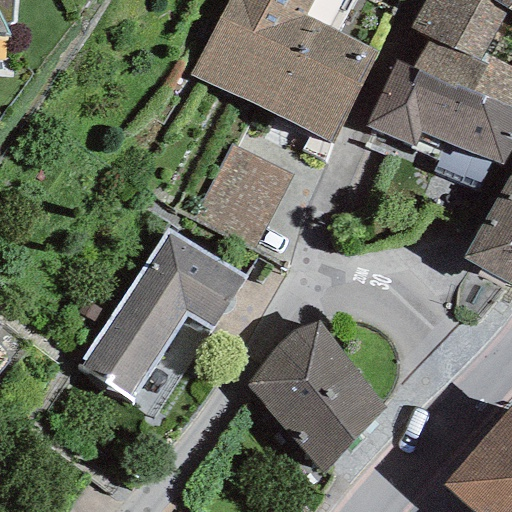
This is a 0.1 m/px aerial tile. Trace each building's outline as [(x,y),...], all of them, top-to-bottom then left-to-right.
[(3,23),(12,24),(12,0),(0,0),(0,36),(7,36),(3,23)] [(332,144),(377,54),(305,17),(313,0),(229,0),(189,76),(332,144)] [(511,0),(425,0),(410,29),(429,39),(478,61),(484,54),(508,10),(511,5),(511,0)] [(364,127),(413,149),(439,162),(432,174),(474,191),(489,163),(503,167),(511,151),(511,67),(484,54),(478,61),(429,39),(412,68),(396,61),(364,127)] [(250,253),(292,176),(231,144),(192,220),(250,253)] [(461,259),(511,286),(511,177),(509,176),(461,259)] [(165,229),(75,368),(129,402),(186,317),(210,331),(246,277),(165,229)] [(94,324),(102,312),(85,301),(78,313),(94,324)] [(277,425),(350,364),(318,322),(293,332),(273,348),(258,366),(245,387),(277,425)] [(350,364),(277,425),(319,475),(384,407),(350,364)] [(511,511),(511,400),(438,486),(469,511),(511,511)]
